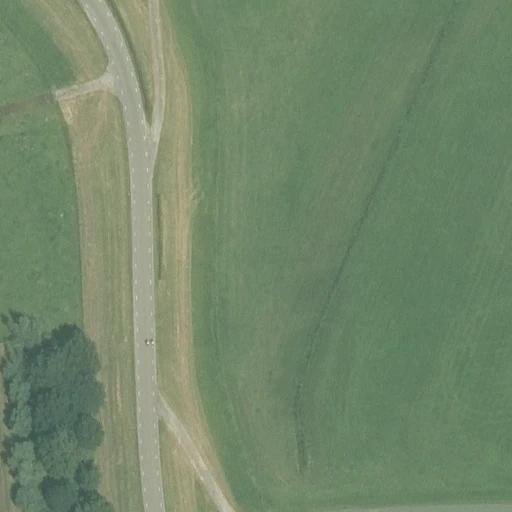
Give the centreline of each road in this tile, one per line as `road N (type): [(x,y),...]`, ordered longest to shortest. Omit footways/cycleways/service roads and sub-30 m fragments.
road 1 (tertiary): [(152,511),(140,176)]
road 2 (tertiary): [(140,176),(124,82),(90,0)]
road 3 (unclassified): [(140,176),(153,83),(150,0)]
